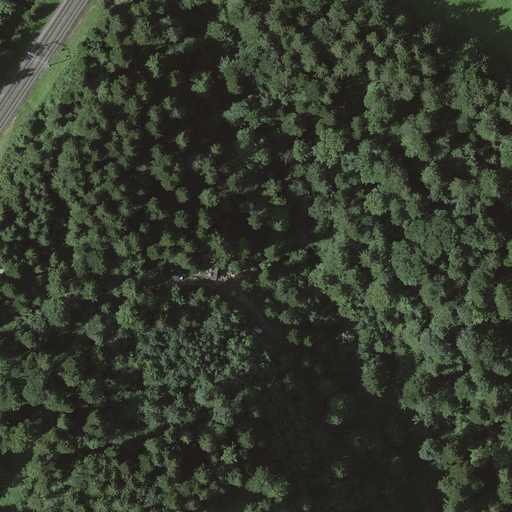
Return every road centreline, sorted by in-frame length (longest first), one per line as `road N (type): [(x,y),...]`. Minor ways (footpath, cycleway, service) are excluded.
road 1 (track): [(120,0),(202,221),(235,286),(356,448),(477,511)]
road 2 (track): [(0,274),(91,296),(183,283),(235,286)]
